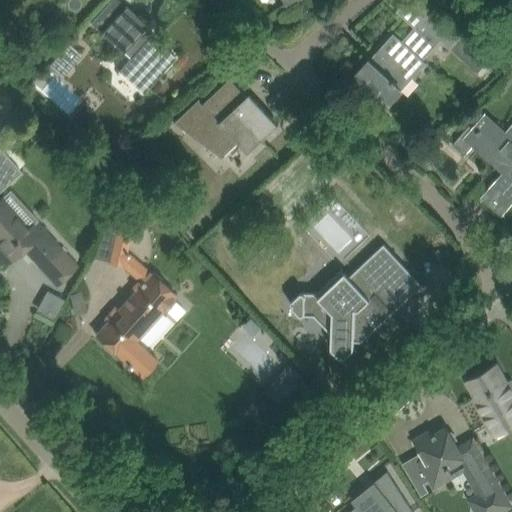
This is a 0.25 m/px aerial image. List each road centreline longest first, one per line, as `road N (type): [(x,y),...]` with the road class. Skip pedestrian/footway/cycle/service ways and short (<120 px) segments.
road 1 (unclassified): [(263,511),(506,290)]
road 2 (unclassified): [(506,290),(441,186),(294,64)]
road 3 (unclassified): [(102,511),(0,372)]
